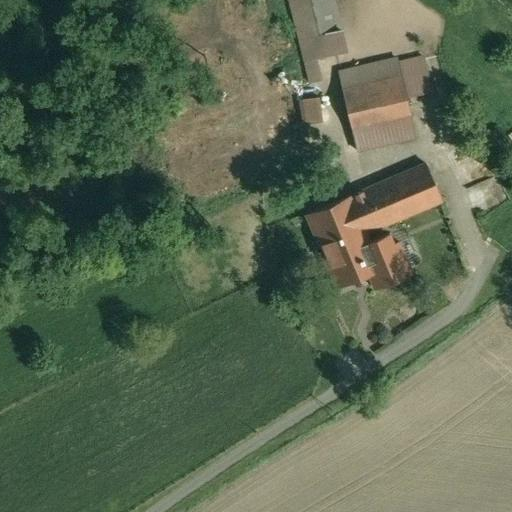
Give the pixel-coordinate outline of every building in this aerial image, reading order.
[(332,0),(293,0),(308,60),(325,56),(325,55),(345,51),(332,0)] [(398,59),(339,73),(346,105),(359,101),(358,98),(405,88),(406,96),(432,90),(424,56),(399,63),(398,59)] [(405,88),(358,98),(359,101),(346,105),(356,150),(415,137),(406,96),(405,88)] [(350,195),(307,213),(306,213),(325,258),(324,258),(336,286),(337,286),(367,273),(374,288),(375,287),(410,273),(411,273),(398,240),(397,241),(391,244),(387,233),(386,233),(370,240),(365,230),(440,198),(425,163),(350,195)] [(419,314),(411,304),(404,310),(411,320),(419,314)]
